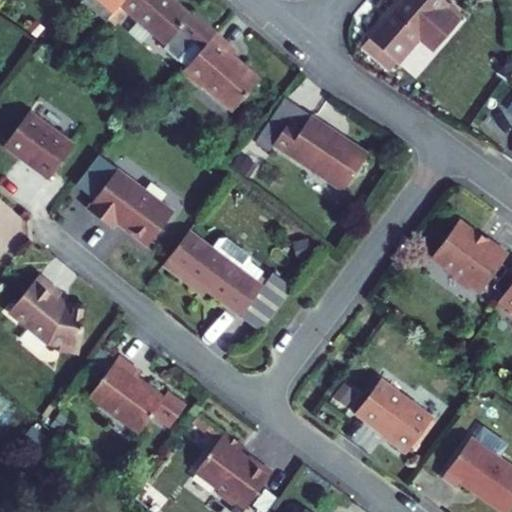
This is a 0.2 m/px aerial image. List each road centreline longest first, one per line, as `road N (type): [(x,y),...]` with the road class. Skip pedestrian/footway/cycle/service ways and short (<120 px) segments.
road 1 (residential): [(258,403),(448,150)]
road 2 (residential): [(258,403),(40,228)]
road 3 (residential): [(298,42),(448,150)]
road 4 (residential): [(403,511),(258,403)]
